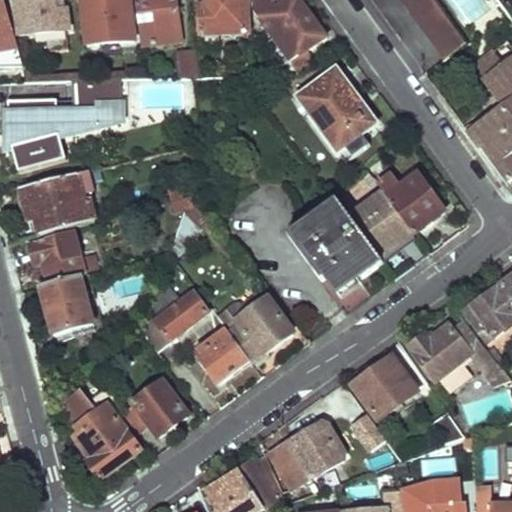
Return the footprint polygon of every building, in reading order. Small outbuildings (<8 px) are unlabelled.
[(66,36),(69,36),(68,16),(56,16),(54,0),(14,0),(19,39),(34,38),(35,58),(68,56),(66,36)] [(109,0),(82,2),(88,53),(137,48),(130,0),(109,0)] [(136,0),(145,52),(181,46),(174,0),(136,0)] [(201,14),(202,41),(249,39),(246,0),(206,0),(207,13),(201,14)] [(253,14),(290,67),(307,54),(326,40),(298,4),(294,6),(290,0),(261,0),(252,6),(253,14)] [(468,46),(433,0),(405,0),(403,2),(448,61),(468,46)] [(0,61),(17,56),(1,7),(0,7),(0,61)] [(315,66),(307,54),(290,67),(298,78),(315,66)] [(182,57),(184,84),(199,83),(196,56),(182,57)] [(474,71),(484,85),(492,78),(504,70),(494,56),(474,71)] [(511,64),(504,70),(492,78),(511,106),(511,64)] [(339,65),(296,97),(339,156),(382,124),(339,65)] [(488,124),(471,138),(484,156),(486,153),(511,185),(511,184),(511,106),(492,78),(484,85),(496,101),(503,112),(498,116),(488,124)] [(123,85),(92,85),(83,86),(74,86),(75,106),(10,108),(10,133),(22,133),(23,137),(21,138),(20,139),(19,142),(19,144),(20,146),(22,149),(27,148),(28,152),(14,156),(21,180),(68,167),(63,146),(115,132),(110,111),(124,111),(123,85)] [(503,112),(496,101),(490,105),(498,116),(503,112)] [(393,172),(377,183),(383,191),(417,237),(451,212),(420,170),(402,184),(393,172)] [(35,221),(41,243),(99,228),(94,207),(90,209),(82,180),(40,191),(22,197),(28,223),(35,221)] [(383,262),(417,237),(383,191),(349,216),(383,262)] [(338,202),(294,234),(341,298),(385,265),(383,262),(349,216),(338,202)] [(43,272),(51,294),(82,286),(88,284),(75,243),(32,254),(36,274),(43,272)] [(511,274),(462,311),(488,348),(511,330),(511,274)] [(146,337),(165,364),(179,353),(173,346),(210,317),(195,299),(184,306),(166,283),(146,337)] [(43,296),(58,344),(96,333),(82,286),(51,294),(43,296)] [(245,313),(250,320),(269,306),(265,300),(245,313)] [(252,366),(254,368),(295,338),(269,306),(250,320),(245,313),(239,311),(222,324),(233,339),(252,366)] [(428,331),(407,347),(437,386),(470,360),(493,389),(511,382),(511,381),(466,319),(455,327),(450,321),(432,336),(428,331)] [(233,339),(204,361),(222,387),(252,366),(233,339)] [(349,386),(378,426),(423,393),(394,353),(349,386)] [(450,394),(472,378),(464,367),(442,383),(450,394)] [(127,418),(143,440),(152,434),(161,444),(188,423),(164,389),(135,409),(136,411),(127,418)] [(77,444),(93,466),(88,470),(102,487),(142,457),(113,419),(118,416),(116,413),(110,396),(89,411),(83,402),(64,416),(82,441),(77,444)] [(466,439),(449,414),(432,425),(446,446),(466,439)] [(388,443),(368,415),(350,429),(370,456),(388,443)] [(323,421),(287,443),(311,483),(312,484),(353,459),(332,424),(323,421)] [(267,455),(291,495),(311,483),(287,443),(267,455)] [(477,487),(478,511),(511,511),(511,447),(506,447),(507,463),(511,463),(511,503),(494,504),(493,486),(477,487)] [(208,507),(210,511),(265,511),(279,503),(256,466),(240,477),(240,475),(208,495),(211,504),(208,507)] [(402,491),(403,511),(469,511),(469,503),(464,504),(462,478),(434,480),(401,490),(402,491)] [(403,511),(402,491),(384,493),(386,508),(349,511),(403,511)]
